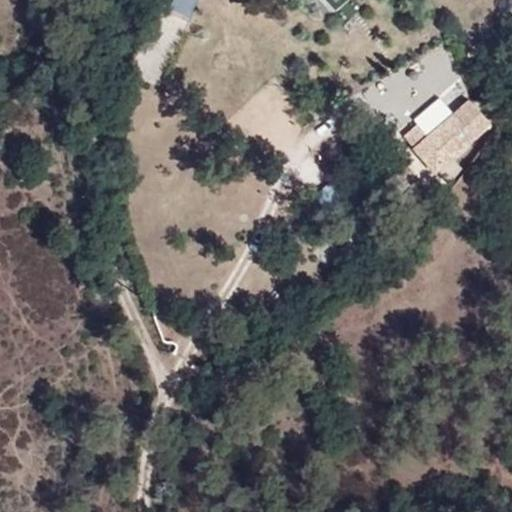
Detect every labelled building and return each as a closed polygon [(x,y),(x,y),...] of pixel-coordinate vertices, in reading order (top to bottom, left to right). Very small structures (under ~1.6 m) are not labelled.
[(163,4),(160,10),(190,22),(192,16),(163,4)] [(190,22),(160,10),(153,7),(126,76),(160,90),(190,22)] [(441,68),(431,77),(455,105),(465,95),(441,68)] [(422,75),(409,86),(439,119),(451,109),(422,75)] [(456,115),(408,158),(420,170),(468,126),(456,115)]
